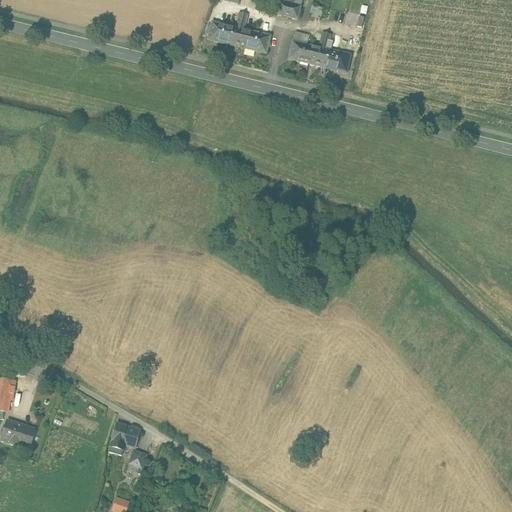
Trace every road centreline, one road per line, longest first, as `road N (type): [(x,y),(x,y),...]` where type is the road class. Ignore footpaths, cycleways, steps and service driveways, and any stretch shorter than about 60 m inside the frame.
road 1 (tertiary): [(0,21),(511,152)]
road 2 (track): [(281,511),(60,376),(0,348)]
